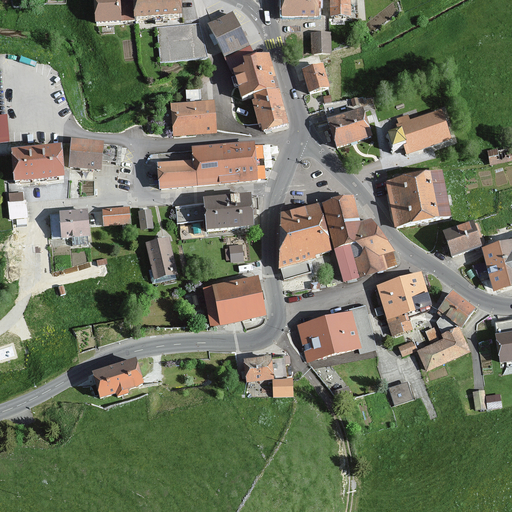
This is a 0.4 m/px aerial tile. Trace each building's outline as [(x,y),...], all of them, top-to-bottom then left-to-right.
[(93,0),(95,23),(137,21),(136,0),(93,0)] [(136,0),(137,21),(181,19),(180,0),(136,0)] [(281,0),(282,19),(319,19),(318,0),(281,0)] [(329,0),(330,19),(350,19),(349,0),(329,0)] [(209,26),(225,59),(249,47),(245,39),(247,37),(245,32),(242,34),(235,20),(233,15),(209,26)] [(197,26),(158,29),(160,62),(206,58),(197,26)] [(329,34),(311,34),(311,56),(331,56),(331,34),(329,34)] [(234,72),(241,100),(253,97),(278,91),(269,56),(243,63),(245,69),(234,72)] [(302,73),(308,96),(329,91),(323,67),(302,73)] [(171,106),(173,137),(216,135),(214,103),(199,103),(199,91),(186,91),(187,105),(171,106)] [(262,126),(263,132),(275,129),(287,126),(283,109),(278,91),(253,97),(255,103),(253,104),(258,127),(262,126)] [(335,146),(337,151),(354,145),(372,139),(367,125),(363,111),(327,123),(329,126),(335,146)] [(404,149),(406,156),(451,141),(441,112),(410,122),(408,116),(396,120),(398,126),(396,126),(399,136),(388,140),(392,153),(398,151),(404,149)] [(69,170),(101,172),(102,160),(120,161),(121,147),(71,144),(69,170)] [(196,188),(256,183),(254,146),(193,151),(194,163),(196,188)] [(511,151),(511,148),(487,152),(490,165),(511,160),(511,151)] [(39,182),(63,180),(61,149),(36,151),(39,182)] [(39,182),(36,151),(12,153),(14,185),(39,182)] [(196,188),(194,163),(157,166),(159,191),(175,189),(196,188)] [(386,184),(394,230),(451,220),(443,174),(386,184)] [(205,221),(206,232),(253,228),(252,214),(250,198),(234,199),(204,202),(204,205),(205,221)] [(391,253),(395,252),(372,222),(359,226),(352,199),(338,202),(327,205),(323,206),(335,252),(351,247),(355,246),(379,258),(391,253)] [(10,219),(27,218),(26,201),(9,202),(10,219)] [(205,221),(204,205),(176,208),(177,223),(205,221)] [(314,256),(330,252),(318,207),(281,218),(281,269),(308,262),(314,260),(314,256)] [(104,227),(130,225),(129,208),(103,210),(104,227)] [(139,213),(140,230),(152,229),(150,212),(139,213)] [(51,240),(88,238),(87,213),(50,215),(51,240)] [(485,249),(475,226),(443,239),(452,262),(485,249)] [(147,245),(155,281),(177,276),(169,240),(147,245)] [(3,282),(19,281),(17,243),(2,243),(3,282)] [(511,243),(481,252),(494,297),(511,291),(511,243)] [(243,262),(242,246),(229,247),(230,262),(243,262)] [(355,246),(351,247),(359,278),(395,266),(391,253),(379,258),(355,246)] [(351,247),(335,252),(344,283),(359,278),(351,247)] [(308,262),(281,269),(284,280),(311,273),(308,262)] [(386,319),(387,323),(407,317),(432,310),(421,277),(377,290),(386,319)] [(204,290),(212,328),(265,317),(257,279),(204,290)] [(438,313),(443,316),(437,324),(445,341),(417,353),(426,372),(470,352),(460,330),(474,311),(453,294),(438,313)] [(349,312),(350,314),(360,349),(359,349),(360,354),(377,350),(365,308),(349,312)] [(298,328),(308,363),(359,349),(360,349),(350,314),(298,328)] [(407,317),(387,323),(392,337),(411,330),(407,317)] [(496,337),(501,364),(511,361),(511,321),(496,324),(498,336),(496,337)] [(416,339),(401,345),(405,356),(420,350),(416,339)] [(284,358),(271,359),(272,379),(286,378),(284,358)] [(245,361),(246,381),(272,379),(271,359),(257,360),(245,361)] [(93,377),(100,399),(115,394),(116,399),(130,395),(128,390),(143,385),(136,364),(115,370),(93,377)] [(293,381),(272,381),(273,397),(293,397),(293,381)] [(389,389),(395,406),(412,400),(407,384),(389,389)] [(473,392),(475,411),(486,409),(484,391),(473,392)] [(486,400),(488,411),(502,409),(500,397),(486,400)]
